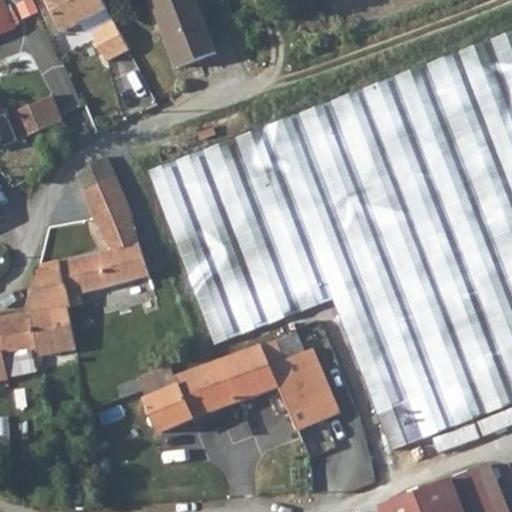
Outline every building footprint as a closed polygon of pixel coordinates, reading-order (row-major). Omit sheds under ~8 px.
[(101,0),(44,0),(62,33),(107,10),(101,0)] [(211,0),(165,0),(192,63),(231,46),(211,0)] [(113,22),(91,33),(106,63),(128,52),(113,22)] [(511,32),(267,126),(335,301),(392,454),(511,406),(511,32)] [(0,116),(0,141),(4,149),(61,122),(48,95),(0,116)] [(335,301),(267,126),(147,174),(216,346),(335,301)] [(141,249),(108,158),(75,175),(109,247),(56,263),(67,308),(80,304),(78,292),(150,274),(144,249),(141,249)] [(14,262),(5,241),(0,243),(0,277),(8,274),(5,268),(14,262)] [(78,362),(75,348),(67,308),(56,263),(37,268),(29,312),(32,316),(40,355),(41,360),(43,369),(78,362)] [(6,370),(41,360),(40,355),(32,316),(29,312),(0,318),(0,397),(12,395),(6,370)] [(265,347),(274,368),(308,355),(298,332),(265,347)] [(160,432),(282,387),(274,368),(265,347),(264,346),(177,377),(180,387),(145,399),(160,432)] [(308,355),(274,368),(282,387),(300,431),(341,414),(314,352),(308,355)] [(177,377),(171,366),(137,379),(145,399),(180,387),(177,377)] [(503,511),(487,470),(465,479),(477,511),(503,511)] [(477,511),(465,479),(415,499),(419,511),(477,511)] [(392,508),(392,511),(419,511),(415,499),(392,508)]
